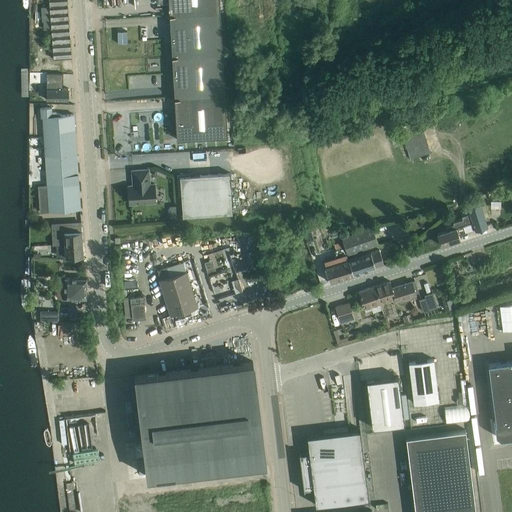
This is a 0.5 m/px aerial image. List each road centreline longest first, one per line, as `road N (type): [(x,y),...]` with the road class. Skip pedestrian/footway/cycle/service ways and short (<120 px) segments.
road 1 (unclassified): [(261,314),(136,354),(107,347),(77,0)]
road 2 (unclassified): [(511,231),(261,314)]
road 3 (unclassified): [(286,511),(261,314)]
